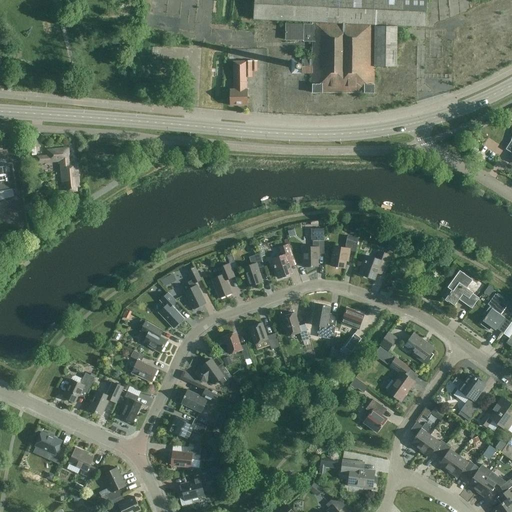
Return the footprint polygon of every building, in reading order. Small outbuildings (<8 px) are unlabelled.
[(255,0),(255,20),(313,21),(313,24),(286,24),(286,40),(303,40),(303,41),(314,41),(313,59),(302,59),(302,60),(292,59),(291,73),(313,74),(312,92),(374,94),(375,67),(397,67),(398,26),(427,27),(427,0),(255,0)] [(248,89),(247,89),(247,62),(234,62),(234,90),(231,90),(231,106),(248,105),(248,89)] [(77,164),(72,164),(71,159),(69,157),(68,148),(48,150),(48,156),(38,157),(38,163),(61,161),(63,188),(67,187),(68,191),(77,190),(77,187),(79,186),(77,164)] [(0,191),(11,190),(16,189),(13,165),(0,166),(0,191)] [(325,254),(324,241),(324,229),(311,229),(312,240),(313,241),(313,247),(303,247),(303,267),(311,267),(312,267),(318,267),(318,254),(325,254)] [(359,238),(348,236),(346,248),(335,246),(331,266),(345,268),(348,255),(350,255),(350,251),(356,252),(359,238)] [(294,258),(290,244),(280,248),(283,256),(273,259),(275,265),(274,266),(275,268),(276,268),(279,278),(293,273),(288,260),(294,258)] [(257,246),(261,257),(266,255),(263,246),(257,246)] [(380,266),(386,268),(391,255),(381,252),(378,260),(368,256),(366,261),(365,263),(366,263),(362,274),(375,279),(380,266)] [(265,267),(260,254),(249,257),(252,265),(243,268),(250,287),(263,282),(259,269),(265,267)] [(212,279),(219,298),(233,293),(227,278),(234,275),(230,264),(218,268),(221,276),(212,279)] [(188,271),(193,280),(188,282),(191,288),(185,291),(194,310),(207,303),(197,283),(202,280),(195,267),(188,271)] [(455,306),(460,298),(464,301),(463,302),(472,309),(480,298),(467,289),(473,280),(460,271),(448,288),(453,291),(451,293),(450,295),(447,300),(455,306)] [(488,292),(492,295),(498,288),(493,285),(488,292)] [(159,313),(174,328),(185,319),(172,306),(177,302),(169,293),(161,300),(166,306),(159,313)] [(493,326),(503,333),(511,322),(501,315),(507,306),(503,303),(505,300),(496,294),(488,305),(490,306),(485,314),(487,316),(486,317),(484,319),(481,324),(490,331),(493,326)] [(324,306),(316,304),(312,325),(321,326),(319,337),(333,340),(336,325),(328,323),(331,307),(324,305),(324,306)] [(132,312),(126,309),(122,317),(128,319),(132,312)] [(342,323),(359,329),(364,316),(355,312),(356,312),(348,309),(342,323)] [(306,324),(299,326),(296,313),(283,317),(288,336),(301,333),(303,341),(310,339),(306,324)] [(154,332),(157,327),(146,321),(141,331),(148,335),(143,343),(161,353),(168,341),(154,332)] [(272,350),(280,347),(276,333),(267,336),(263,323),(249,327),(255,344),(268,340),(272,350)] [(398,339),(389,332),(380,344),(389,351),(398,339)] [(226,344),(219,346),(222,355),(229,352),(230,354),(242,350),(245,359),(251,357),(246,344),(241,346),(236,333),(224,337),(226,344)] [(435,348),(414,333),(406,344),(415,351),(412,355),(427,365),(432,357),(430,356),(435,348)] [(352,352),(362,339),(355,334),(345,347),(352,352)] [(132,373),(152,382),(158,369),(142,362),(145,356),(134,351),(131,357),(138,360),(132,373)] [(346,361),(348,354),(341,352),(339,359),(346,361)] [(224,359),(226,366),(232,364),(229,357),(224,359)] [(210,378),(215,384),(220,380),(223,384),(232,377),(225,367),(220,371),(211,359),(202,366),(203,368),(199,371),(198,375),(202,380),(206,381),(210,378)] [(410,369),(396,359),(391,366),(401,373),(388,391),(401,400),(414,382),(405,375),(410,369)] [(95,377),(86,373),(81,384),(72,380),(70,383),(66,381),(63,382),(61,386),(62,389),(66,391),(63,397),(75,403),(79,396),(80,396),(83,390),(88,393),(95,377)] [(486,385),(471,374),(459,391),(470,398),(461,411),(472,418),(481,406),(474,401),(486,385)] [(367,388),(368,387),(355,377),(350,385),(355,389),(358,388),(364,393),(367,388)] [(124,387),(113,382),(107,395),(98,391),(89,409),(96,412),(95,413),(97,414),(98,413),(102,415),(109,399),(116,403),(124,387)] [(208,400),(215,403),(219,395),(206,389),(202,397),(188,390),(186,396),(185,396),(184,397),(185,398),(182,404),(201,413),(208,400)] [(139,396),(128,391),(125,397),(129,399),(120,417),(133,423),(142,404),(136,402),(139,396)] [(511,404),(511,403),(502,397),(493,410),(491,408),(480,422),(487,427),(493,420),(507,431),(511,424),(511,414),(507,411),(511,404)] [(381,427),(382,426),(382,425),(387,419),(379,413),(384,407),(373,399),(366,409),(371,413),(364,423),(375,431),(376,432),(376,431),(377,432),(381,427)] [(446,413),(435,406),(431,413),(441,420),(446,413)] [(195,418),(192,425),(184,421),(185,420),(176,416),(170,430),(190,439),(194,431),(203,435),(208,425),(195,418)] [(420,450),(431,435),(426,432),(430,426),(426,423),(411,444),(420,450)] [(49,459),(59,464),(66,450),(60,447),(63,441),(42,432),(35,445),(52,453),(49,459)] [(438,456),(446,444),(441,440),(440,442),(431,435),(420,450),(429,457),(433,452),(438,456)] [(506,444),(498,438),(493,446),(501,451),(506,444)] [(449,471),(459,456),(450,449),(451,448),(446,444),(438,456),(443,459),(439,464),(449,471)] [(489,458),(496,449),(490,445),(483,454),(489,458)] [(192,460),(200,460),(201,448),(186,447),(186,453),(173,452),(172,465),(191,467),(192,460)] [(88,453),(77,448),(69,463),(83,469),(81,474),(91,479),(98,469),(90,465),(94,457),(88,454),(88,453)] [(210,460),(210,451),(202,450),(202,451),(201,459),(210,460)] [(466,476),(475,465),(470,461),(468,463),(459,456),(449,471),(458,478),(461,473),(466,476)] [(327,467),(341,469),(342,459),(328,458),(327,467)] [(365,462),(343,460),(342,472),(350,473),(349,484),(365,486),(364,488),(372,489),(372,491),(375,472),(364,470),(365,462)] [(477,492),(492,471),(482,465),(480,468),(475,465),(466,476),(471,480),(468,485),(477,492)] [(111,501),(112,501),(122,496),(123,495),(120,489),(126,486),(117,468),(104,474),(112,492),(107,494),(111,501)] [(222,475),(220,468),(211,470),(213,477),(222,475)] [(181,497),(183,506),(192,503),(191,499),(205,496),(201,483),(210,481),(208,470),(194,474),(196,481),(181,484),(184,496),(181,497)] [(501,487),(507,482),(492,471),(477,492),(486,498),(497,484),(501,487)] [(46,478),(52,480),(54,475),(49,472),(46,478)] [(504,492),(511,486),(511,478),(507,482),(501,487),(500,487),(504,492)] [(76,483),(74,489),(81,492),(84,487),(76,483)] [(322,489),(315,483),(309,490),(317,496),(322,489)] [(507,511),(511,508),(511,486),(499,496),(504,502),(492,511),(507,511)] [(122,496),(112,501),(116,510),(121,508),(122,511),(137,511),(141,510),(135,496),(125,501),(122,496)] [(326,511),(338,511),(339,511),(346,505),(335,497),(326,505),(330,509),(326,511)]
